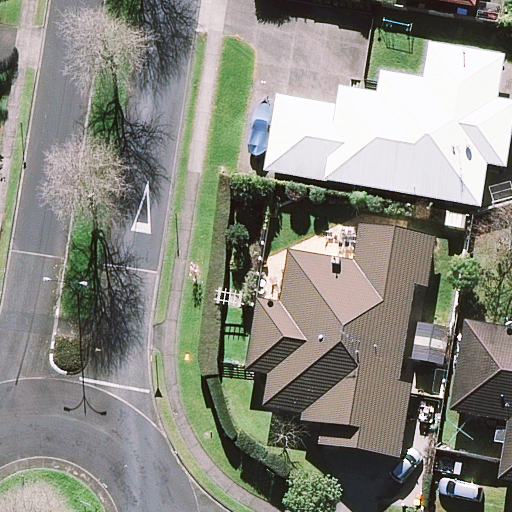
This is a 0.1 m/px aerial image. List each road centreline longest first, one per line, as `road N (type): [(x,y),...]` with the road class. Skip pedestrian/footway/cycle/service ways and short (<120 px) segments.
road 1 (tertiary): [(176,0),(113,429)]
road 2 (tertiary): [(5,415),(75,0)]
